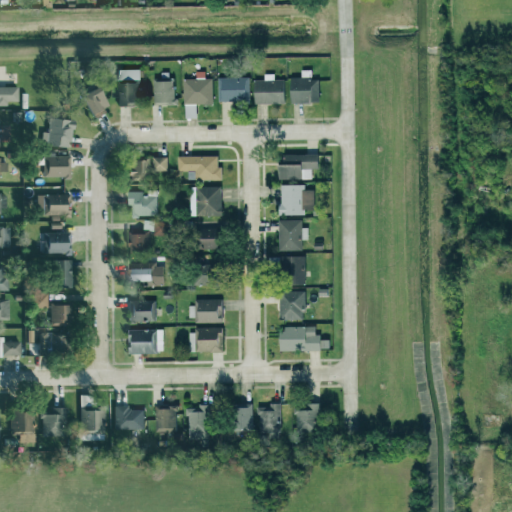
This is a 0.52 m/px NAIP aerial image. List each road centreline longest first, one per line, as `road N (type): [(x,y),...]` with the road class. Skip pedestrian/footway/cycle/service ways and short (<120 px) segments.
road 1 (residential): [(351,423),(341,0)]
road 2 (residential): [(0,376),(350,375)]
road 3 (residential): [(250,376),(250,132)]
road 4 (residential): [(345,132),(120,133),(104,140)]
road 5 (residential): [(104,140),(102,376)]
